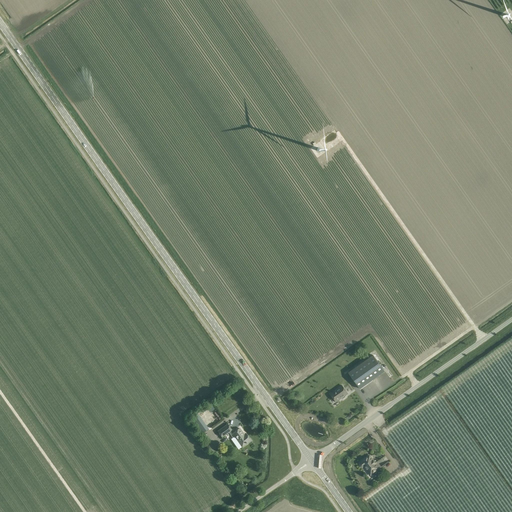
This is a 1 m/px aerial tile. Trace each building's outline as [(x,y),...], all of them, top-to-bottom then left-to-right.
[(373,355),(349,373),(360,389),(385,372),(373,355)] [(342,385),(330,394),(334,399),(335,398),(338,401),(342,398),(343,399),(345,397),(345,396),(348,394),(342,385)] [(202,421),(194,427),(200,435),(208,430),(202,421)] [(222,437),(229,433),(231,431),(232,430),(227,424),(218,431),(222,437)] [(234,437),(237,440),(241,446),(245,443),(246,444),(251,441),(247,436),(246,437),(240,428),(233,433),(231,431),(229,433),(233,438),(234,437)] [(369,470),(372,474),(379,469),(375,463),(376,463),(374,460),(373,461),(370,456),(360,463),(360,464),(360,465),(361,466),(362,467),(363,467),(364,466),(368,471),(369,470)]
